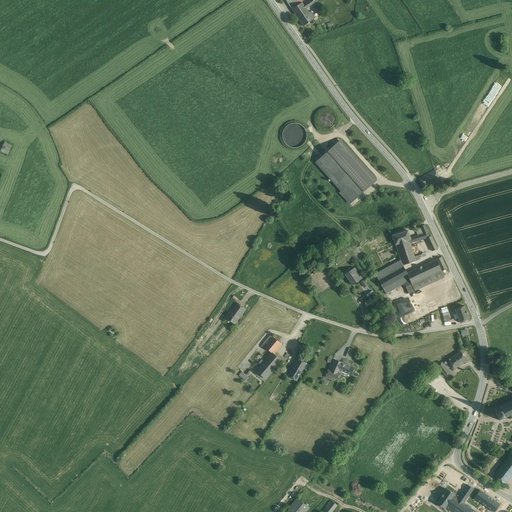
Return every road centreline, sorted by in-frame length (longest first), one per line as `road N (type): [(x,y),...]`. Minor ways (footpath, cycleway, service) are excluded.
road 1 (residential): [(0,239),(46,254),(70,191),(80,187),(233,282),(354,330),(390,336),(477,322)]
road 2 (secondary): [(477,322),(422,203),(270,0)]
road 3 (secondary): [(456,456),(482,384),(477,322)]
